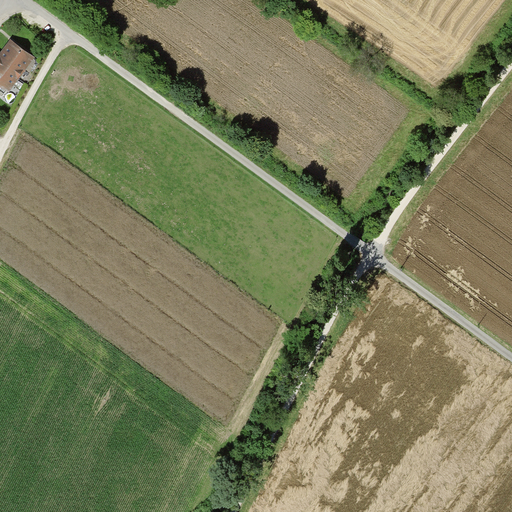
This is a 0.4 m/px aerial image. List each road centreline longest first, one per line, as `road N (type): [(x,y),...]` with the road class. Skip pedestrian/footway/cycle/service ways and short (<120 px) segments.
road 1 (residential): [(511,359),(21,0)]
road 2 (track): [(234,511),(368,254),(511,62)]
